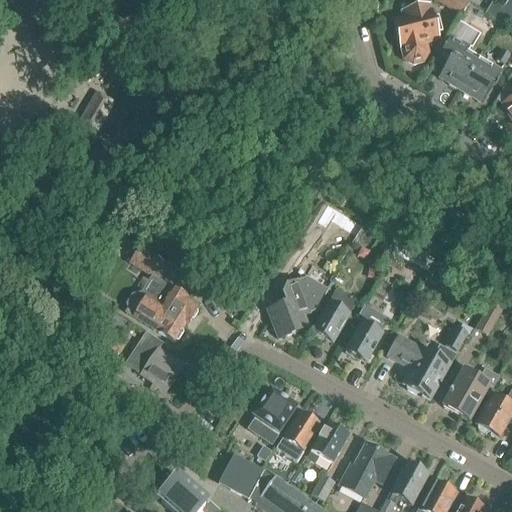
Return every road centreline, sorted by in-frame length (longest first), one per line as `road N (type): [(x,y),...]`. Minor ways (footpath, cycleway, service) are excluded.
road 1 (residential): [(100,511),(230,361),(260,357),(511,491)]
road 2 (residential): [(511,170),(362,74),(358,0)]
